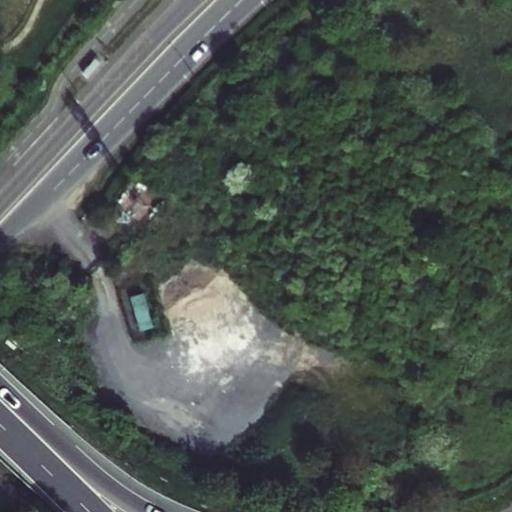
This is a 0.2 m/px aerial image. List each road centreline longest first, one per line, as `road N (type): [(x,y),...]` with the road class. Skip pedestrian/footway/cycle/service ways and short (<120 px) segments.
road 1 (secondary): [(0,237),(77,173),(242,0)]
road 2 (secondary): [(193,0),(0,206)]
road 3 (motorway): [(156,511),(86,463),(0,385)]
road 4 (motorway): [(86,511),(0,425)]
